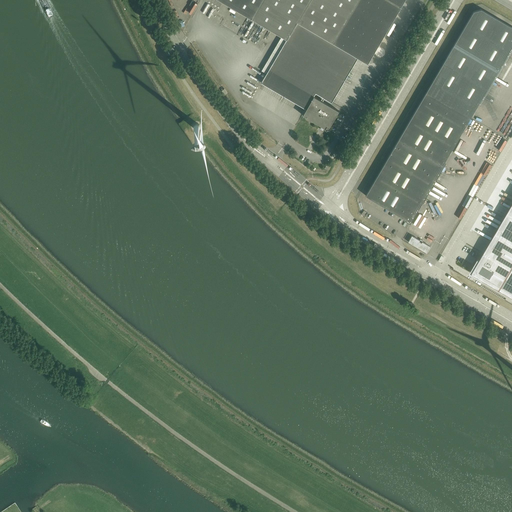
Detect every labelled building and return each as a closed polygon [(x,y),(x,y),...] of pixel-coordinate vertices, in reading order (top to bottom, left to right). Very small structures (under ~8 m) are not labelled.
[(169,0),(173,8),(179,5),(177,0),(169,0)] [(193,12),(199,1),(197,0),(188,0),(185,7),(193,12)] [(219,0),(286,39),(266,74),(261,83),(306,109),(302,115),(322,126),(321,128),(323,130),(324,128),(325,128),(325,129),(326,130),(327,129),(328,130),(339,111),(322,101),(324,98),(331,102),(358,57),(367,63),(404,0),(219,0)] [(511,27),(481,9),(473,11),(426,92),(470,118),(479,103),(480,104),(511,49),(511,27)] [(386,54),(386,53),(385,52),(385,51),(384,50),(383,49),(382,49),(381,48),(380,48),(379,48),(377,49),(376,49),(376,50),(374,52),(374,53),(374,54),(374,56),(375,57),(375,58),(376,59),(377,60),(379,60),(380,60),(382,60),(383,59),(384,59),(385,58),(385,57),(386,56),(386,54)] [(426,92),(365,196),(404,218),(403,220),(410,224),(446,162),(444,161),(470,118),(426,92)] [(478,260),(471,273),(511,296),(511,204),(479,261),(478,260)] [(419,240),(412,236),(408,242),(426,252),(430,246),(422,242),(423,241),(420,239),(419,240)]
